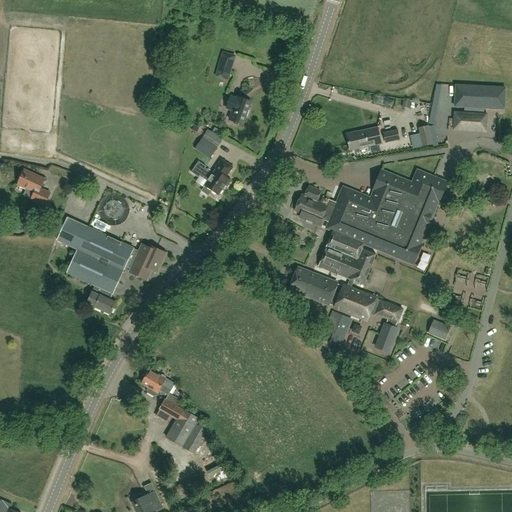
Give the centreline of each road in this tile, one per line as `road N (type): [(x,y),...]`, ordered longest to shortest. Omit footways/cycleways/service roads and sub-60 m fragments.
road 1 (tertiary): [(48,511),(90,407),(132,334),(263,181),(334,0)]
road 2 (track): [(0,155),(50,162),(161,208),(164,234),(203,256)]
road 3 (unclassified): [(296,511),(420,448),(511,463)]
